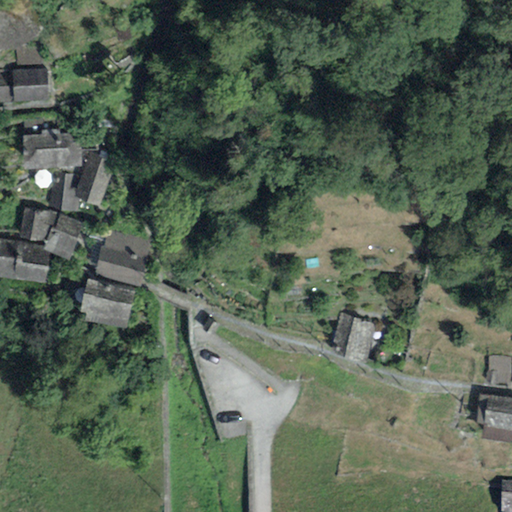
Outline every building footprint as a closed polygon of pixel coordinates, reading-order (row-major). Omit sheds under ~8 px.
[(40,49),(15,50),(17,70),(41,69),(40,49)] [(17,70),(0,71),(0,103),(47,100),(45,68),(41,69),(17,70)] [(80,134),(21,135),(22,168),(81,167),(80,134)] [(115,161),(90,152),(89,153),(81,175),(79,198),(99,205),(115,161)] [(81,175),(54,173),(51,208),(78,210),(79,198),(81,175)] [(23,207),(19,238),(42,242),(72,254),(83,224),(50,210),(23,207)] [(150,240),(106,229),(97,266),(141,276),(150,240)] [(22,242),(0,240),(0,277),(45,283),(48,252),(22,242)] [(135,290),(87,279),(80,311),(86,312),(84,320),(125,330),(135,290)] [(337,344),(334,353),(365,363),(377,324),(340,313),(331,342),(337,344)] [(511,399),(479,394),(476,424),(483,425),(481,438),(511,443),(511,399)] [(511,511),(511,480),(502,480),(500,511),(511,511)]
